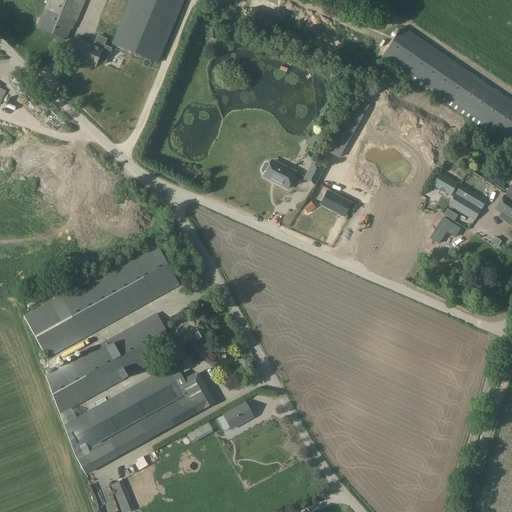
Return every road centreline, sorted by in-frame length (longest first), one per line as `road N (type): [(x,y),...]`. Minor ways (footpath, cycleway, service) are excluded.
road 1 (unclassified): [(500,333),(135,173)]
road 2 (unclassified): [(135,173),(184,229),(303,440),(343,493)]
road 3 (unclassified): [(0,43),(135,173)]
road 4 (unknown): [(121,159),(192,0)]
road 5 (unknown): [(211,273),(61,359)]
